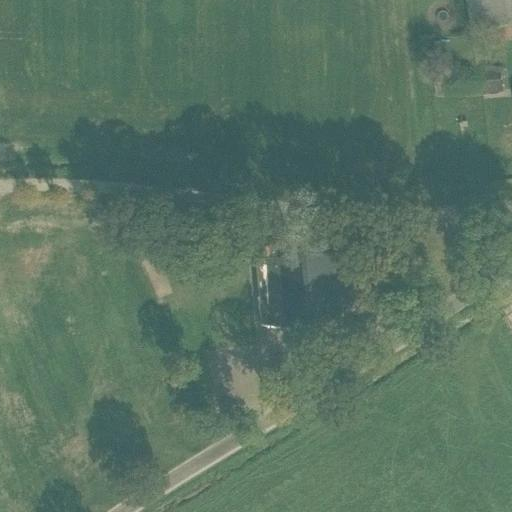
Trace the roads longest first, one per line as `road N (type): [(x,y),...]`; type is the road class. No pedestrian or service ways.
road 1 (unclassified): [(0,187),(93,187),(376,215),(511,205)]
road 2 (unclassified): [(124,511),(511,270)]
